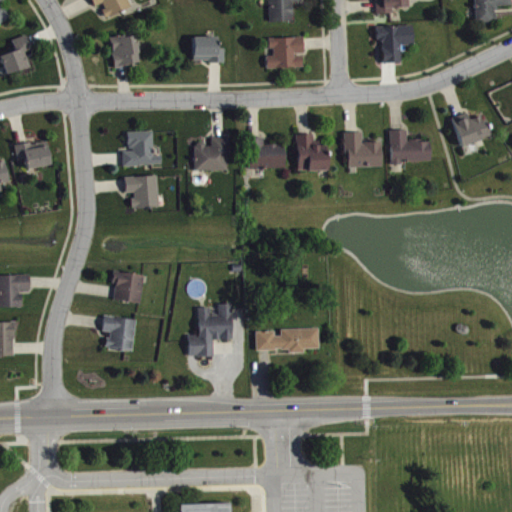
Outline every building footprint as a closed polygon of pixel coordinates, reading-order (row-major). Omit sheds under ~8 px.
[(0,0),(0,27),(12,21),(4,5),(6,3),(4,0),(0,0)] [(133,8),(129,0),(93,0),(97,8),(103,6),(109,20),(133,8)] [(295,24),(294,4),(304,3),(303,0),(270,0),(272,24),(295,24)] [(409,0),(378,0),(379,16),(394,15),(394,9),(410,8),(409,0)] [(511,0),(477,0),(478,25),(499,24),(498,8),(511,7),(511,0)] [(386,65),(403,65),(403,47),(416,47),(415,28),(379,29),(379,44),(385,44),(386,65)] [(136,36),(112,40),(116,69),(141,65),(136,36)] [(2,57),(8,77),(32,69),(28,53),(33,52),(28,37),(14,42),(17,52),(2,57)] [(220,39),(195,39),(195,64),(226,63),(226,51),(220,51),(220,39)] [(273,40),(273,58),(268,58),(268,70),(305,69),(305,56),(306,56),(305,39),(273,40)] [(454,120),(463,149),(493,139),(486,117),(471,122),(469,115),(454,120)] [(433,164),(433,142),(409,143),(409,132),(393,132),(393,165),(433,164)] [(125,168),(164,167),(164,157),(156,157),(155,133),(130,134),(130,152),(125,152),(125,168)] [(384,144),(364,145),(364,134),(347,135),(348,170),(385,169),(384,144)] [(315,136),(299,137),(300,173),(330,172),(329,148),(316,148),(315,136)] [(197,172),(231,172),(231,139),(214,139),(214,146),(197,146),(197,172)] [(252,171),(287,170),(286,146),(266,147),(266,139),(251,139),(252,171)] [(17,148),(20,162),(26,161),(28,171),(53,167),(48,142),(17,148)] [(0,193),(4,193),(2,185),(12,183),(7,163),(0,164),(0,193)] [(161,209),(159,178),(127,179),(127,195),(134,194),(135,210),(161,209)] [(143,305),(146,277),(116,274),(115,285),(118,285),(116,302),(143,305)] [(23,309),(23,293),(32,293),(32,277),(1,278),(1,310),(23,309)] [(235,341),(234,306),(220,306),(221,317),(213,318),(212,309),(201,310),(201,337),(191,338),(191,359),(216,358),(216,342),(235,341)] [(138,321),(106,318),(105,333),(111,334),(109,351),(135,353),(138,321)] [(0,358),(17,358),(16,324),(0,324),(0,358)] [(258,352),(290,351),(290,353),(321,352),(320,330),(280,332),(280,333),(258,334),(258,352)] [(226,501),(226,511),(175,511),(175,502),(226,501)]
